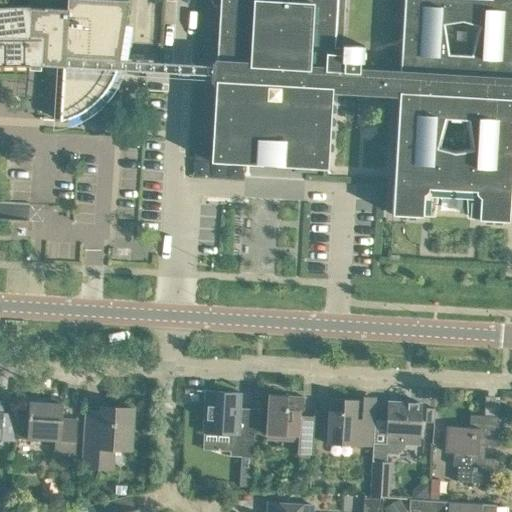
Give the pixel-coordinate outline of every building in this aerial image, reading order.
[(117,66),(119,60),(120,56),(128,0),(66,0),(66,8),(29,6),(20,6),(9,6),(0,5),(0,64),(8,64),(17,64),(31,64),(40,64),(63,66),(60,120),(68,118),(70,117),(76,114),(79,113),(84,110),(89,107),(93,104),(97,99),(100,96),(103,93),(105,90),(107,88),(110,82),(112,78),(114,74),(115,71),(116,69),(117,66)] [(215,82),(210,161),(262,164),(263,139),(277,140),(276,165),(327,168),(332,88),(399,92),(392,213),(422,215),(423,193),(424,193),(428,190),(428,187),(475,190),(475,193),(479,197),(478,219),(508,220),(511,153),(511,0),(404,0),(400,73),(359,71),(359,62),(364,62),(365,45),(342,44),(345,0),(219,0),(216,62),(211,61),(210,82),(215,82)] [(252,458),(253,437),(255,417),(239,416),(240,392),(206,391),(204,432),(230,434),(228,456),(252,458)] [(313,454),(314,436),(315,416),(300,415),(301,411),(303,411),(304,396),(268,394),(265,434),(266,434),(266,440),(297,441),(296,453),(313,454)] [(373,446),(373,443),(373,439),(374,419),(356,418),(357,399),(330,398),(327,443),(373,446)] [(0,439),(15,441),(15,433),(16,413),(3,412),(3,400),(0,400),(0,439)] [(388,401),(386,433),(385,443),(373,443),(373,446),(373,460),(370,496),(388,497),(390,461),(387,461),(387,454),(397,455),(405,447),(405,442),(420,443),(422,403),(388,401)] [(75,453),(76,439),(77,419),(62,419),(63,404),(29,402),(27,437),(55,439),(54,452),(75,453)] [(112,468),(113,449),(130,450),(133,408),(101,406),(101,411),(85,410),(82,466),(112,468)] [(426,408),(425,422),(433,423),(434,409),(426,408)] [(456,481),(475,483),(495,484),(496,458),(484,458),(485,446),(497,446),(499,416),(470,414),(469,427),(446,426),(445,451),(453,451),(452,465),(457,465),(456,481)] [(240,474),(239,486),(250,487),(251,478),(251,474),(240,474)] [(439,479),(431,478),(430,499),(438,499),(439,479)] [(0,510),(10,511),(11,491),(0,490),(0,510)] [(399,498),(384,507),(386,511),(407,511),(399,498)] [(481,511),(482,503),(447,501),(410,499),(409,510),(419,510),(418,511),(481,511)] [(138,511),(138,508),(135,509),(120,511),(111,511),(109,500),(86,506),(87,511),(138,511)] [(269,502),(268,511),(311,511),(312,505),(289,503),(270,502),(269,502)]
